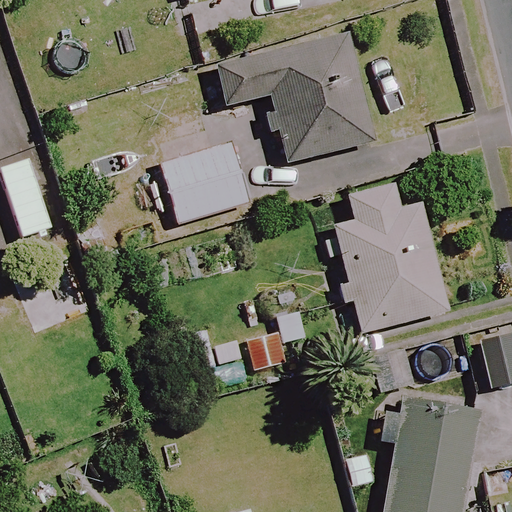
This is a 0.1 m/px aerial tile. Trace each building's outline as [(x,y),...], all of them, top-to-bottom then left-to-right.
[(368,148),(341,40),(207,74),(217,114),(261,103),(278,171),(368,148)] [(241,208),(223,148),(153,170),(171,229),(241,208)] [(144,168),(117,175),(128,214),(155,207),(144,168)] [(41,230),(25,190),(0,199),(0,202),(15,240),(41,230)] [(392,214),(387,192),(335,204),(342,235),(329,238),(352,339),(438,318),(412,209),(392,214)] [(85,319),(66,266),(9,285),(28,338),(85,319)] [(511,334),(511,333),(470,342),(482,393),(511,386),(511,334)] [(392,343),(352,355),(368,405),(408,393),(392,343)] [(456,511),(467,419),(375,409),(370,452),(384,454),(381,483),(377,511),(456,511)]
